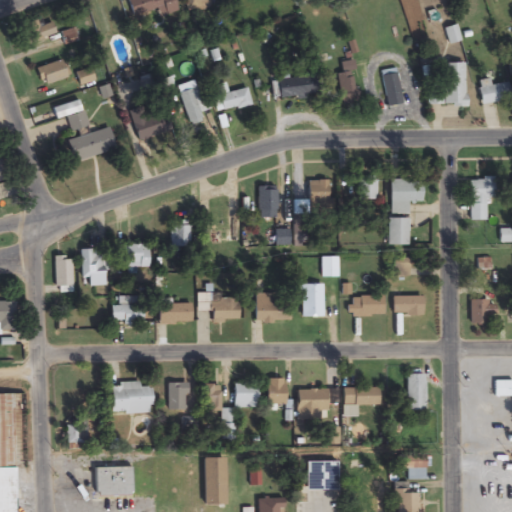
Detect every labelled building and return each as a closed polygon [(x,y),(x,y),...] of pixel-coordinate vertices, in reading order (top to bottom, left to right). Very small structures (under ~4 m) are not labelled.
[(130,0),(133,15),(156,12),(157,16),(173,13),(171,0),(130,0)] [(182,0),(185,11),(206,4),(204,0),(182,0)] [(18,26),(25,44),(53,34),(49,22),(37,26),(35,20),(18,26)] [(446,44),(458,41),(454,25),(442,29),(446,44)] [(33,69),(38,86),(67,78),(62,60),(33,69)] [(354,102),(352,62),(338,63),(338,74),(335,74),(337,102),(354,102)] [(462,104),(461,63),(437,64),(438,86),(426,86),(426,105),(462,104)] [(378,72),(385,108),(401,105),(394,69),(378,72)] [(307,97),(306,77),(269,80),(270,100),(307,97)] [(487,84),(487,80),(477,80),(476,102),(507,103),(507,84),(487,84)] [(212,87),(219,113),(249,104),(245,88),(226,94),(223,84),(212,87)] [(188,126),(201,122),(190,89),(177,93),(188,126)] [(83,129),(79,102),(50,107),(52,120),(65,118),(67,132),(83,129)] [(113,150),(106,127),(64,141),(71,163),(113,150)] [(374,177),(354,177),(354,201),(374,201),(374,177)] [(405,214),(405,202),(419,202),(419,181),(387,181),(387,214),(405,214)] [(466,221),(484,221),(484,181),(466,181),(466,221)] [(305,212),(325,212),(325,182),(305,182),(305,212)] [(255,218),(273,218),(273,187),(255,187),(255,218)] [(239,227),(226,227),(226,211),(205,211),(205,245),(239,245),(239,227)] [(384,246),(405,246),(405,219),(384,219),(384,246)] [(188,221),(168,221),(168,248),(188,248),(188,221)] [(287,246),(287,230),(272,230),(272,246),(287,246)] [(147,245),(119,245),(119,268),(147,268),(147,245)] [(102,250),(80,250),(80,287),(102,287),(102,250)] [(335,278),(335,258),(318,258),(318,278),(335,278)] [(53,264),(53,291),(70,291),(70,264),(53,264)] [(319,286),(300,286),(300,318),(319,318),(319,286)] [(196,294),(196,311),(209,311),(209,322),(235,321),(235,294),(196,294)] [(251,322),(287,322),(287,294),(251,294),(251,322)] [(346,317),(380,317),(380,297),(346,297),(346,317)] [(419,316),(419,298),(388,298),(388,316),(419,316)] [(141,323),(141,299),(116,299),(116,306),(108,306),(108,323),(141,323)] [(467,323),(492,323),(492,300),(467,300),(467,323)] [(9,303),(0,302),(0,331),(9,331),(9,303)] [(188,324),(188,304),(155,304),(155,324),(188,324)] [(403,411),(422,411),(422,375),(403,375),(403,411)] [(281,380),(263,380),(263,410),(281,410),(281,380)] [(490,398),(511,398),(511,382),(490,382),(490,398)] [(108,414),(149,414),(149,387),(138,387),(138,384),(108,384),(108,414)] [(165,411),(185,411),(185,384),(165,384),(165,411)] [(254,409),(254,384),(230,384),(230,411),(218,411),(218,384),(201,385),(201,416),(219,415),(219,423),(232,423),(232,409),(254,409)] [(375,406),(375,389),(342,389),(342,406),(375,406)] [(317,391),(293,391),(293,421),(317,421),(317,391)] [(0,395),(0,511),(13,511),(12,395),(0,395)] [(83,444),(83,420),(64,420),(64,444),(83,444)] [(199,506),(222,506),(222,459),(199,459),(199,506)] [(410,460),(404,476),(417,481),(424,465),(410,460)] [(303,462),(303,491),(334,491),(334,462),(303,462)] [(247,465),(247,486),(257,485),(257,464),(247,465)] [(129,496),(129,468),(90,468),(90,496),(129,496)] [(382,471),(371,471),(371,487),(382,487),(382,471)] [(374,511),(375,490),(355,490),(355,511),(374,511)] [(416,511),(416,493),(394,493),(394,511),(416,511)] [(278,511),(278,499),(254,499),(253,511),(278,511)]
